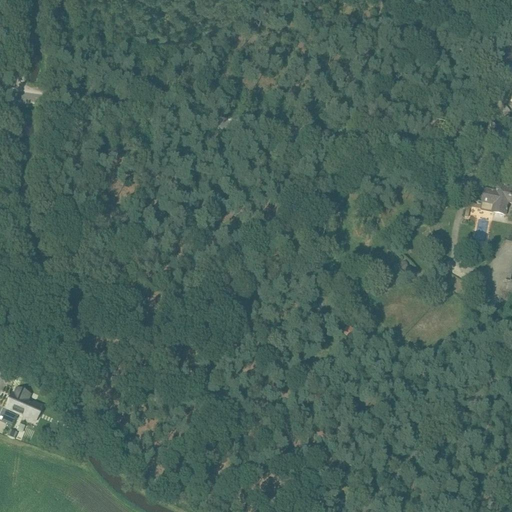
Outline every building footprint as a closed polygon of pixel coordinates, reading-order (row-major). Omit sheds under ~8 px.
[(511,50),(508,50),(500,67),(511,69),(510,74),(511,74),(511,50)] [(496,192),(484,189),(481,202),(496,205),(494,213),(507,216),(510,203),(511,203),(511,188),(497,186),(496,192)] [(480,218),(475,239),(484,241),(489,220),(480,218)] [(13,395),(7,409),(29,418),(35,405),(27,401),(29,396),(17,390),(15,396),(13,395)] [(11,431),(8,437),(15,439),(17,434),(11,431)]
